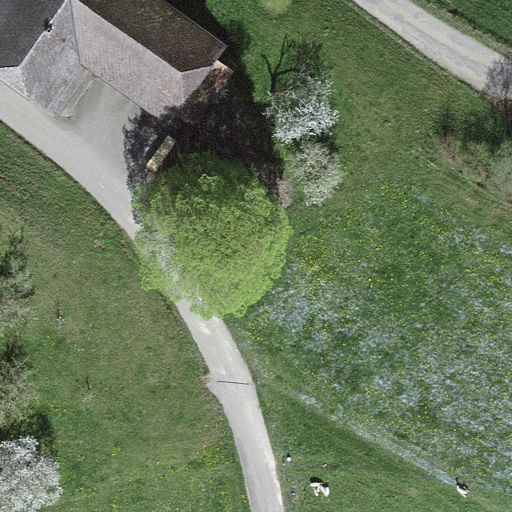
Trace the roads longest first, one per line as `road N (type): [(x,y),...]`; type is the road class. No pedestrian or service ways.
road 1 (unclassified): [(267,511),(222,354),(158,248),(73,156),(0,100)]
road 2 (unclassified): [(378,0),(511,86)]
